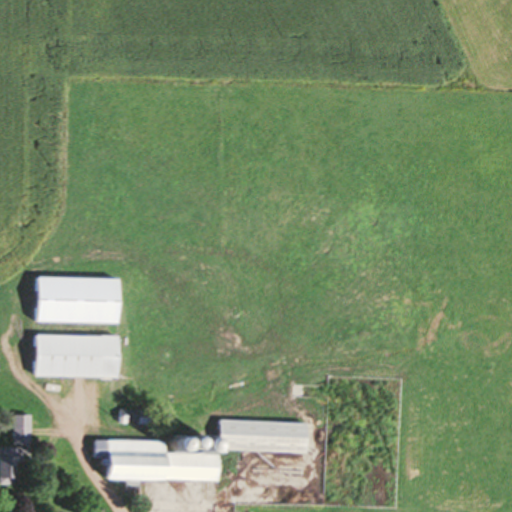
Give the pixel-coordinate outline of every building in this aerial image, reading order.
[(36,323),(118,324),(119,278),(37,277),(36,323)] [(35,377),(118,378),(118,336),(36,335),(35,377)] [(0,446),(0,487),(18,487),(18,460),(35,460),(35,447),(32,447),(32,418),(14,418),(14,447),(0,446)] [(307,422),(220,420),(220,451),(307,452),(307,422)] [(165,441),(109,441),(108,479),(219,481),(220,453),(165,453),(165,441)]
